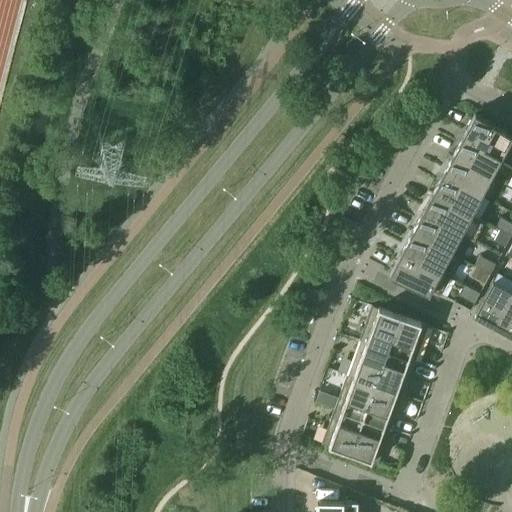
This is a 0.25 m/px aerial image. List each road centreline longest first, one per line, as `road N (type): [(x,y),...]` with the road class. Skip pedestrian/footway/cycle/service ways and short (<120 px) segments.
road 1 (tertiary): [(35,511),(59,439),(90,387),(408,0)]
road 2 (tertiary): [(358,0),(85,336),(38,423),(20,511)]
road 3 (residential): [(278,511),(281,449),(349,265),(455,80)]
road 4 (residential): [(511,352),(470,331),(454,345),(402,493),(446,511)]
